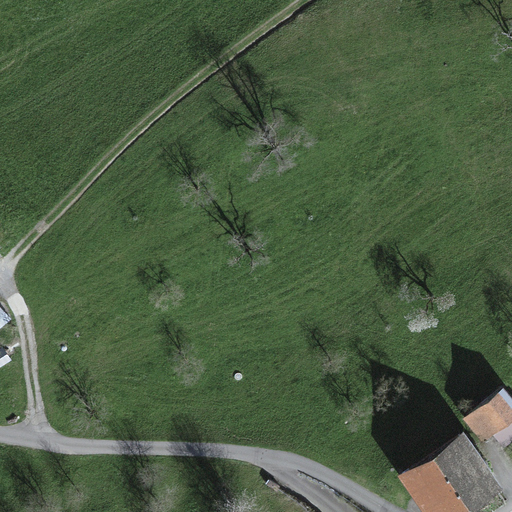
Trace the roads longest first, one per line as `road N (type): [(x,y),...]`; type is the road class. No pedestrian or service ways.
road 1 (track): [(306,0),(140,128),(20,254),(7,279),(24,314),(43,442)]
road 2 (unclassified): [(0,433),(67,445),(270,456),(319,469),(387,511)]
